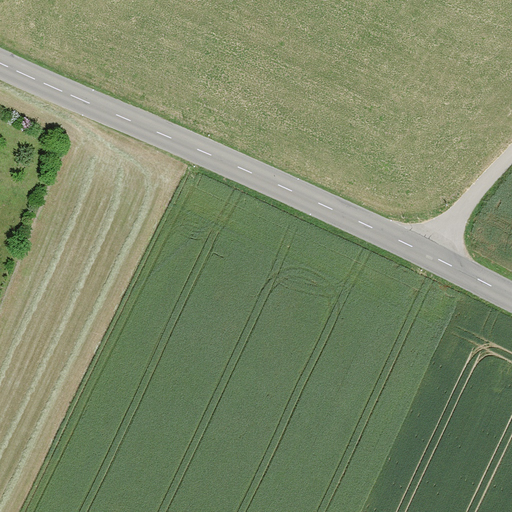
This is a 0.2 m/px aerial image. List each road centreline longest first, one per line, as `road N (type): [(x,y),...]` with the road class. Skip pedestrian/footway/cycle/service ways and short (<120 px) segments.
road 1 (unclassified): [(511,300),(0,64)]
road 2 (track): [(411,250),(511,151)]
